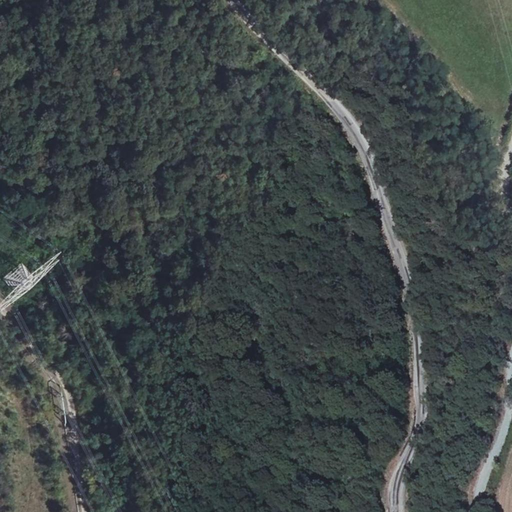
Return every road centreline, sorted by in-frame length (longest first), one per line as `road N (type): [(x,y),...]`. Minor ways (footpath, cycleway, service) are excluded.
road 1 (tertiary): [(396,511),(422,408),(418,328),(401,259),(354,133),(233,0)]
road 2 (track): [(0,290),(67,378),(88,511)]
road 3 (track): [(511,393),(474,511)]
